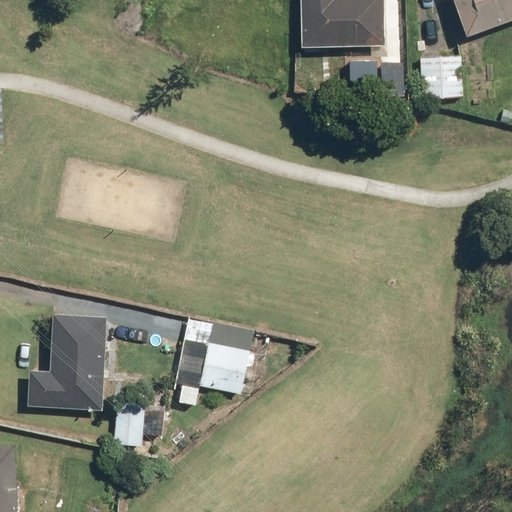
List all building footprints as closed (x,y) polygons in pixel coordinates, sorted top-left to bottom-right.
[(307,0),(308,42),(392,42),(392,0),(307,0)] [(511,0),(461,0),(472,31),(511,17),(511,0)] [(470,54),(421,52),(420,95),(468,97),(470,54)] [(114,313),(61,310),(57,365),(36,364),(35,403),(109,405),(114,313)] [(258,326),(190,315),(180,381),(186,382),(184,400),(202,403),(205,384),(247,391),(258,326)] [(152,402),(120,402),(119,443),(151,444),(152,402)] [(0,511),(26,511),(26,490),(20,490),(22,444),(0,443),(0,511)]
